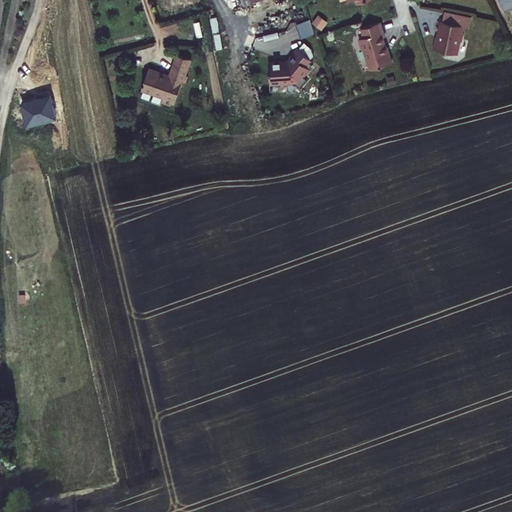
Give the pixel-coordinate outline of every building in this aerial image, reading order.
[(152,0),(157,19),(209,7),(206,0),(152,0)] [(463,16),(442,12),(439,22),(440,22),(439,28),(436,27),(430,50),(452,55),(459,29),(461,30),(463,22),(461,22),(463,16)] [(377,32),(374,22),(355,27),(358,36),(356,37),(352,38),(356,49),(357,49),(362,69),(384,63),(381,51),(379,51),(374,33),(377,32)] [(294,59),(269,59),(269,84),(299,83),(299,75),(311,75),(311,51),(294,51),(294,59)] [(177,109),(193,63),(182,59),(174,82),(151,75),(145,94),(166,101),(166,105),(177,109)] [(124,216),(140,298),(182,290),(167,208),(124,216)]
